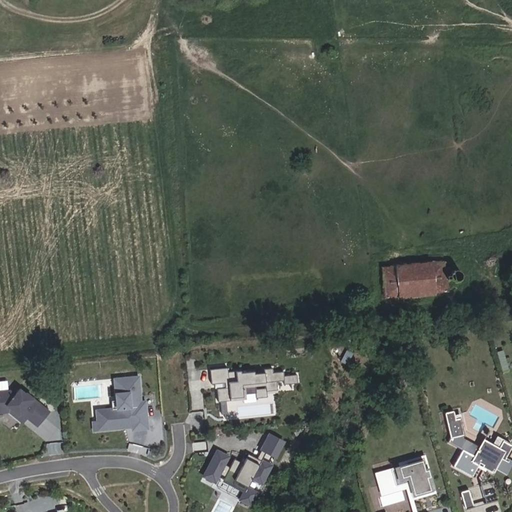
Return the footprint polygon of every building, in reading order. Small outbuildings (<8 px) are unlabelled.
[(382,268),(385,297),(448,291),(447,279),(450,278),(450,277),(449,276),(450,275),(447,275),(445,262),(382,268)] [(450,277),(450,278),(451,280),(452,281),(453,282),(455,282),(457,282),(458,282),(460,281),(461,279),(461,278),(462,276),(461,274),(461,273),(459,271),(458,271),(456,270),(454,270),(453,271),(451,272),(450,273),(450,275),(449,276),(450,277)] [(279,391),(278,382),(285,381),(285,385),(298,384),(297,376),(284,377),(284,372),(273,373),(273,369),(264,370),(265,373),(255,374),(254,372),(241,373),(241,372),(228,373),(228,369),(210,370),(212,385),(225,384),(226,389),(217,389),(219,402),(221,402),(226,402),(232,401),(232,399),(244,398),(244,395),(256,394),(257,399),(268,398),(268,392),(279,391)] [(147,417),(146,401),(141,402),(139,377),(114,379),(117,403),(112,404),(112,409),(106,410),(108,429),(126,428),(125,424),(133,423),(132,419),(147,417)] [(9,390),(0,391),(0,404),(5,404),(25,420),(27,418),(37,426),(49,411),(26,393),(25,394),(19,389),(14,395),(9,390)] [(25,420),(5,404),(0,404),(0,413),(9,412),(22,423),(25,420)] [(108,429),(106,410),(97,410),(98,422),(99,430),(108,429)] [(463,451),(454,467),(473,478),(480,463),(484,465),(482,468),(494,474),(497,468),(506,473),(511,463),(505,460),(511,448),(511,445),(503,441),(499,449),(497,448),(497,447),(492,444),(491,445),(485,441),(480,449),(463,439),(463,436),(465,435),(461,418),(456,419),(455,411),(446,413),(451,438),(448,443),(463,451)] [(149,429),(147,417),(132,419),(133,423),(125,424),(126,428),(133,427),(133,430),(149,429)] [(284,443),(269,436),(261,451),(266,453),(276,458),(284,443)] [(229,457),(218,451),(205,476),(216,482),(220,474),(226,477),(224,480),(245,492),(241,500),(251,505),(257,493),(248,488),(253,479),(262,484),(272,466),(262,461),(257,459),(249,454),(244,463),(235,459),(230,467),(225,464),(229,457)] [(266,453),(261,451),(257,459),(262,461),(266,453)] [(425,457),(403,463),(405,471),(393,474),(397,486),(409,483),(414,499),(435,493),(425,457)] [(470,490),(461,492),(466,510),(475,508),(470,490)] [(490,509),(491,508),(493,511),(502,507),(497,497),(487,503),(490,509)]
